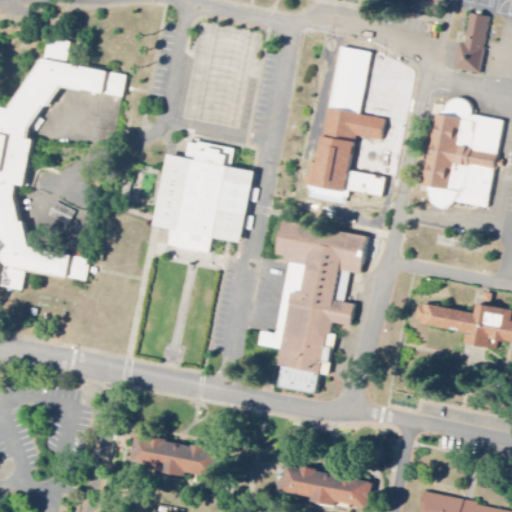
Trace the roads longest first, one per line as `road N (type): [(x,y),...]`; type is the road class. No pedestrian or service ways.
road 1 (residential): [(511,442),(0,348)]
road 2 (residential): [(297,28),(228,395)]
road 3 (residential): [(359,419),(439,70)]
road 4 (residential): [(174,1),(297,28),(376,35),(511,105)]
road 5 (residential): [(92,511),(123,374)]
